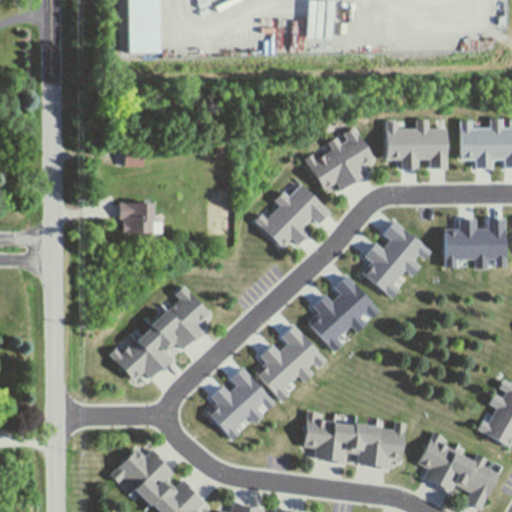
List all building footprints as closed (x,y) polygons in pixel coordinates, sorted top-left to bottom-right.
[(160,0),(161,46),(161,55),(132,55),(132,46),(131,0),(160,0)] [(489,128),(488,119),(499,119),(500,128),(502,128),(509,128),(509,120),(511,119),(511,167),(502,167),(502,157),(489,157),(489,154),(489,151),(489,128)] [(416,128),(416,125),(416,122),(426,121),(426,128),(431,128),(431,131),(445,130),(445,133),(447,133),(448,138),(445,138),(445,153),(445,159),(445,169),(430,169),(430,167),(430,160),(416,160),(416,131),(416,128)] [(489,128),(489,151),(489,154),(489,157),(489,167),(475,167),(475,157),(470,157),(460,158),(460,154),(460,121),(469,121),(469,129),(475,129),(489,128)] [(416,128),(416,131),(416,160),(416,167),(401,167),(401,160),(386,160),(386,139),(383,139),(383,134),(386,134),(386,128),(386,123),(395,123),(395,128),(395,131),(410,131),(410,128),(416,128)] [(333,148),(330,142),(337,138),(341,145),(349,140),(345,133),(354,127),(374,158),(362,165),(367,173),(354,181),(354,180),(333,148)] [(225,155),(217,155),(217,145),(225,145),(225,155)] [(333,148),(354,180),(343,187),(338,180),(324,188),(306,158),(314,153),(317,158),(333,148)] [(142,167),(142,151),(117,151),(117,167),(142,167)] [(157,169),(140,169),(140,152),(157,152),(157,169)] [(281,204),(276,198),(283,191),(289,196),(301,183),(318,199),(329,210),(319,221),(312,214),(302,224),(300,221),(281,204)] [(150,198),(150,221),(160,221),(160,231),(127,231),(127,229),(121,229),(121,215),(118,215),(118,198),(150,198)] [(281,204),(300,221),(302,224),(309,230),(299,241),(292,234),(283,244),(262,224),(256,219),(262,213),(267,219),(271,214),(281,204)] [(409,273),(402,267),(385,253),(380,249),(389,238),(381,232),(386,227),(391,220),(403,230),(421,245),(427,251),(422,257),(415,252),(409,259),(416,265),(409,273)] [(498,235),(499,251),(502,251),(502,256),(499,256),(499,258),(491,259),(481,259),(481,268),(471,269),(471,262),(469,230),(483,230),(483,220),(498,220),(498,235)] [(469,230),(471,262),(465,262),(465,259),(450,260),(450,268),(441,268),(441,258),(438,258),(438,253),(440,253),(440,231),(454,231),(454,221),(469,221),(469,230)] [(380,249),(385,253),(402,267),(389,283),(395,288),(389,294),(361,271),(370,260),(363,254),(373,242),(380,249)] [(500,267),(491,267),(491,259),(499,258),(500,267)] [(374,302),(372,303),(379,310),(372,316),(366,310),(361,314),(367,321),(359,328),(358,327),(353,321),(333,300),(343,291),(336,284),(341,279),(348,274),(358,285),(374,302)] [(192,336),(166,308),(169,306),(180,296),(175,291),(174,290),(182,283),(183,284),(207,310),(200,318),(198,319),(197,320),(204,327),(193,337),(192,336)] [(353,321),(338,335),(343,341),(336,347),(331,342),(311,321),(322,311),(315,304),(326,293),(333,300),(353,321)] [(192,336),(182,345),(175,339),(170,344),(149,321),(150,320),(149,318),(166,303),(169,306),(166,308),(192,336)] [(170,344),(165,348),(173,357),(162,366),(161,365),(135,336),(133,335),(149,321),(170,344)] [(297,321),(328,355),(322,361),(316,354),(309,361),(315,368),(308,375),(301,368),(282,348),(292,338),(285,331),(297,321)] [(135,336),(161,365),(150,375),(143,368),(133,377),(109,351),(115,345),(119,350),(135,336)] [(260,367),(270,358),(264,350),(275,340),(301,368),(286,382),(291,388),(284,395),(260,367)] [(252,418),(228,392),(237,384),(231,377),(241,367),(273,402),(267,408),(261,401),(255,407),(261,414),(260,415),(262,417),(258,421),(256,419),(254,420),(252,418)] [(510,384),(506,391),(499,386),(503,380),(510,384)] [(511,416),(497,407),(489,402),(494,394),(502,398),(506,391),(510,384),(511,385),(511,416)] [(228,392),(252,418),(248,422),(246,420),(236,429),(240,434),(234,439),(208,411),(218,402),(211,395),(222,385),(228,392)] [(511,416),(511,438),(508,446),(477,428),(482,421),(487,424),(497,407),(511,416)] [(329,459),(314,457),(315,447),(303,445),(303,442),(307,411),(314,412),(315,412),(314,419),(333,422),(333,423),(329,459)] [(371,464),(375,428),(393,430),(394,422),(403,423),(399,459),(387,458),(385,468),(371,466),(371,464)] [(333,423),(354,426),(351,447),(351,449),(351,452),(344,451),(342,462),(328,461),(329,459),(333,423)] [(371,464),(357,462),(358,453),(351,452),(351,449),(351,447),(354,426),(354,424),(376,426),(375,428),(371,464)] [(461,485),(455,482),(450,491),(437,485),(438,483),(425,476),(429,467),(419,461),(435,431),(442,435),(438,441),(455,450),(455,451),(473,461),(461,485)] [(161,461),(135,487),(123,475),(117,480),(111,474),(136,448),(144,457),(152,449),(162,460),(161,461)] [(461,485),(473,461),(478,453),(486,458),(482,465),(498,473),(480,507),(467,500),(472,491),(461,485)] [(161,461),(171,472),(164,478),(169,483),(167,485),(166,487),(151,502),(149,503),(134,488),(135,487),(161,461)] [(191,492),(171,511),(161,511),(151,502),(166,487),(167,485),(169,483),(174,488),(182,480),(193,490),(191,492)] [(171,511),(191,492),(202,502),(195,509),(197,511),(171,511)] [(247,506),(246,511),(218,511),(219,511),(231,511),(233,502),(248,504),(247,506)]
